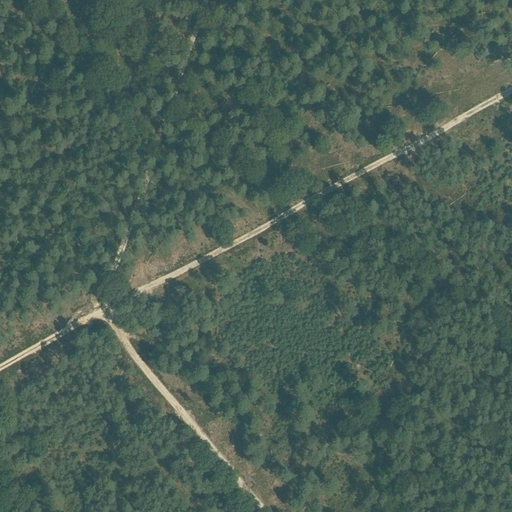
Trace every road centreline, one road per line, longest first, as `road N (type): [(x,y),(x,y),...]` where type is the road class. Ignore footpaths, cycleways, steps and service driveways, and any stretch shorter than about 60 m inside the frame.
road 1 (track): [(511,94),(101,313)]
road 2 (track): [(101,313),(207,0)]
road 3 (track): [(101,313),(265,511)]
